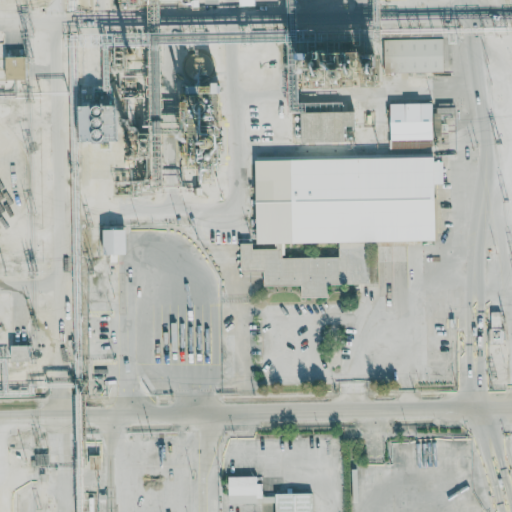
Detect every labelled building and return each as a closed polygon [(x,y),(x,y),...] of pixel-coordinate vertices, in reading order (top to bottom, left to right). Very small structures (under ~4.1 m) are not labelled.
[(444,38),(385,40),(386,73),(445,72),(444,38)] [(209,76),(215,60),(193,52),(188,69),(209,76)] [(28,79),(27,57),(6,57),(6,80),(28,79)] [(391,104),(392,141),(435,140),(434,103),(391,104)] [(81,106),(82,143),(119,142),(118,105),(81,106)] [(303,113),(303,142),(346,141),(346,129),(340,129),(340,127),(357,126),(356,112),(303,113)] [(417,142),(393,141),(392,149),(407,150),(406,157),(416,158),(417,142)] [(255,163),(434,161),(436,244),(258,246),(255,163)] [(105,255),(128,255),(128,230),(105,230),(105,255)] [(492,312),(491,335),(501,336),(502,313),(492,312)] [(29,346),(12,346),(13,362),(30,361),(29,346)] [(229,495),(261,495),(261,475),(229,476),(229,495)] [(312,511),(313,492),(277,492),(277,511),(312,511)]
